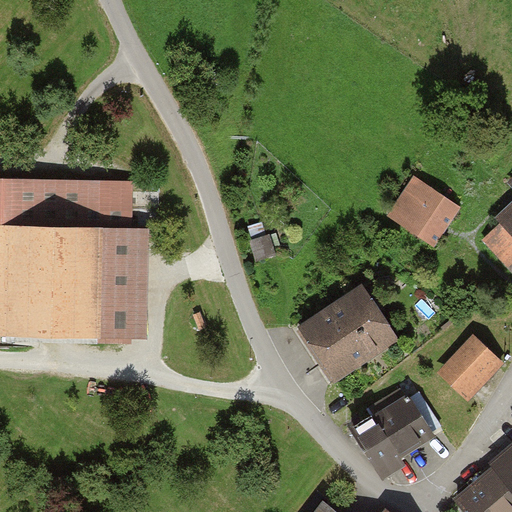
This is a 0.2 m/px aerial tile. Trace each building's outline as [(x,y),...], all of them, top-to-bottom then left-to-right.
[(511,269),(511,177),(509,181),(511,183),(511,206),(499,219),(505,225),(486,244),(511,269)] [(134,183),(0,181),(0,338),(152,340),(153,228),(134,227),(134,183)] [(441,247),(464,208),(417,181),(394,219),(441,247)] [(403,341),(366,286),(301,330),(338,385),(403,341)] [(507,364),(476,336),(442,372),(472,401),(507,364)] [(442,435),(418,396),(357,433),(386,479),(408,465),(404,458),(442,435)] [(511,511),(511,456),(458,501),(467,511),(511,511)] [(388,511),(339,511),(328,503),(321,511),(391,511),(390,511),(388,511)]
